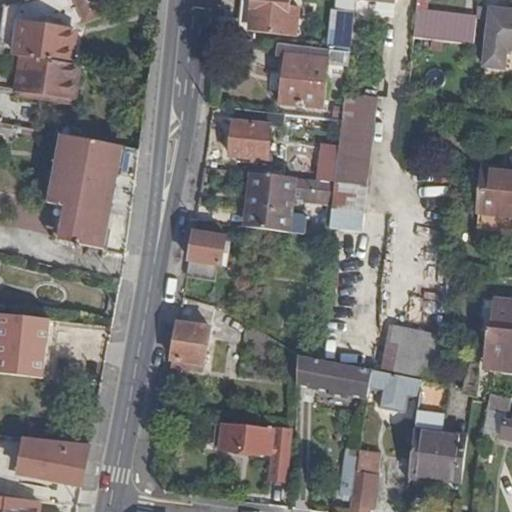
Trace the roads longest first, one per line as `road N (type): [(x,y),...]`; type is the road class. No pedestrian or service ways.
road 1 (secondary): [(154,260),(186,142),(203,0)]
road 2 (secondary): [(180,0),(154,260)]
road 3 (secondary): [(154,260),(112,508)]
